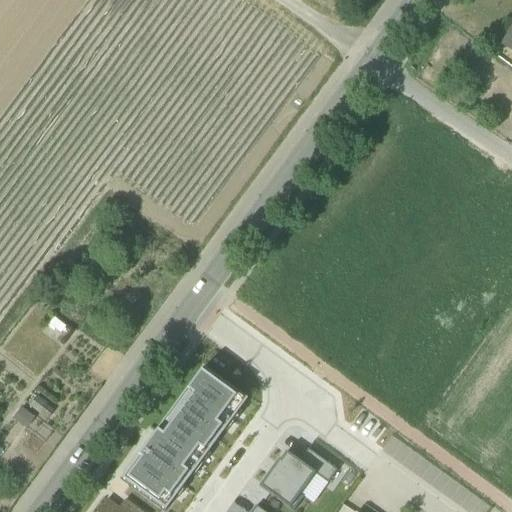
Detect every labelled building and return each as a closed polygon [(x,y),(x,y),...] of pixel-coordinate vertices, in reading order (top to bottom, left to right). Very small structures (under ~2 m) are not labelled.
[(203,369),(201,372),(236,398),(217,424),(222,428),(204,452),(199,449),(183,469),(188,473),(170,498),(165,495),(159,503),(127,479),(141,459),(138,457),(121,480),(164,511),(165,511),(247,401),(203,369)] [(157,431),(138,457),(141,459),(127,479),(159,503),(165,495),(170,498),(188,473),(183,469),(199,449),(204,452),(222,428),(217,424),(236,398),(201,372),(186,391),(192,396),(163,435),(157,431)] [(55,410),(36,397),(29,407),(47,420),(55,410)] [(35,419),(21,408),(12,420),(26,431),(35,419)] [(391,438),(383,452),(433,482),(442,468),(391,438)] [(298,463),(314,475),(327,484),(337,471),(308,450),(298,463)] [(314,475),(298,463),(285,453),(259,488),(288,510),(314,475)] [(107,501),(98,511),(139,511),(125,501),(119,509),(107,501)]
